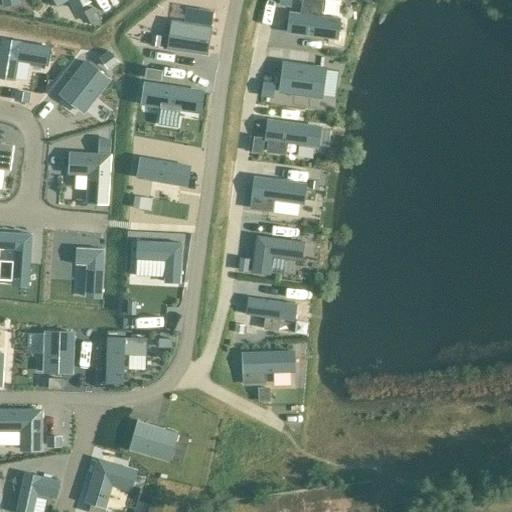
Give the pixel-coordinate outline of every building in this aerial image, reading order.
[(90,0),(68,0),(74,9),(91,1),(90,0)] [(291,13),(288,31),(337,37),(339,21),(336,17),(327,16),(325,17),(320,17),(322,1),(317,0),(303,0),(302,14),(291,13)] [(323,0),(323,13),(340,13),(340,0),(323,0)] [(93,7),(86,11),(92,22),(99,18),(93,7)] [(172,20),(168,48),(207,54),(212,26),(172,20)] [(152,33),(151,44),(160,46),(161,35),(152,33)] [(2,39),(0,53),(0,77),(14,80),(18,60),(48,64),(51,47),(2,39)] [(109,51),(102,56),(109,66),(116,61),(109,51)] [(87,61),(61,94),(83,111),(109,79),(87,61)] [(284,62),(280,90),(308,94),(309,96),(318,97),(321,94),(323,86),(321,84),(323,68),(284,62)] [(147,68),(146,76),(158,78),(159,70),(147,68)] [(264,82),(263,94),(271,95),(272,84),(264,82)] [(145,83),(142,101),(199,110),(202,92),(145,83)] [(29,92),(17,90),(16,99),(27,101),(29,92)] [(269,120),(267,138),(270,138),(268,150),(285,153),(286,141),(303,143),(317,145),(320,127),(306,125),(269,120)] [(97,131),(95,144),(103,145),(105,133),(97,131)] [(255,139),(253,151),(261,152),(263,140),(255,139)] [(65,142),(63,159),(83,162),(78,191),(96,194),(103,148),(65,142)] [(0,144),(0,168),(5,169),(9,169),(12,146),(0,144)] [(141,157),(137,175),(186,185),(190,166),(141,157)] [(256,177),(252,207),(270,209),(271,199),(275,200),(274,210),(274,212),(298,215),(300,203),(303,203),(305,184),(256,177)] [(310,179),(309,188),(317,189),(318,180),(310,179)] [(145,208),(147,197),(135,195),(133,206),(145,208)] [(0,232),(0,248),(15,249),(13,285),(29,286),(32,234),(16,233),(0,232)] [(257,235),(252,271),(270,273),(272,255),(301,259),(303,241),(257,235)] [(137,240),(136,257),(166,259),(164,281),(180,282),(183,243),(137,240)] [(76,248),(75,264),(87,265),(85,297),(102,298),(104,249),(76,248)] [(240,257),(239,269),(247,270),(249,258),(240,257)] [(249,297),(247,313),(266,316),(264,328),(276,329),(278,318),(294,320),(297,303),(249,297)] [(128,301),(128,313),(136,313),(136,301),(128,301)] [(236,323),(235,332),(243,333),(244,324),(236,323)] [(45,331),(44,371),(72,372),(74,332),(45,331)] [(107,336),(106,383),(123,383),(124,353),(146,354),(147,337),(107,336)] [(159,337),(159,346),(171,347),(171,338),(159,337)] [(294,351),(243,353),(244,383),(262,383),(262,368),(295,367),(294,351)] [(290,381),(290,371),(274,372),(275,382),(290,381)] [(51,378),(50,386),(62,386),(62,378),(51,378)] [(267,387),(259,388),(260,400),(268,399),(267,387)] [(0,409),(0,427),(22,428),(22,448),(40,448),(40,410),(0,409)] [(138,421),(130,449),(169,460),(174,443),(175,442),(178,434),(175,430),(167,427),(165,428),(138,421)] [(48,436),(48,445),(61,445),(61,436),(48,436)] [(99,460),(87,500),(104,505),(111,483),(130,488),(135,471),(99,460)] [(24,478),(17,511),(34,511),(37,498),(54,501),(58,484),(24,478)] [(153,497),(149,511),(160,511),(164,499),(153,497)]
